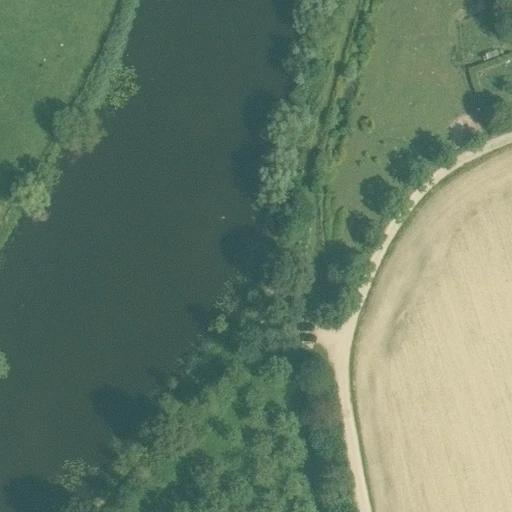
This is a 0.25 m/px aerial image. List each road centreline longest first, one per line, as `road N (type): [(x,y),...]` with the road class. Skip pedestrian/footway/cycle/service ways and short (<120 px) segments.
road 1 (track): [(511,137),(457,162),(413,197),(382,239),(339,348)]
road 2 (track): [(363,511),(339,348)]
